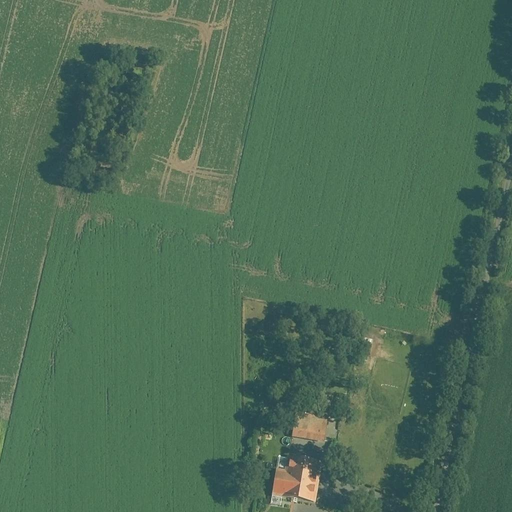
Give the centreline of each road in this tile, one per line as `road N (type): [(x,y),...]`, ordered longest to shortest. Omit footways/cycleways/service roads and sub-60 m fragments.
road 1 (unclassified): [(511,171),(436,511)]
road 2 (unknown): [(256,465),(264,422),(328,431),(320,504),(349,511)]
